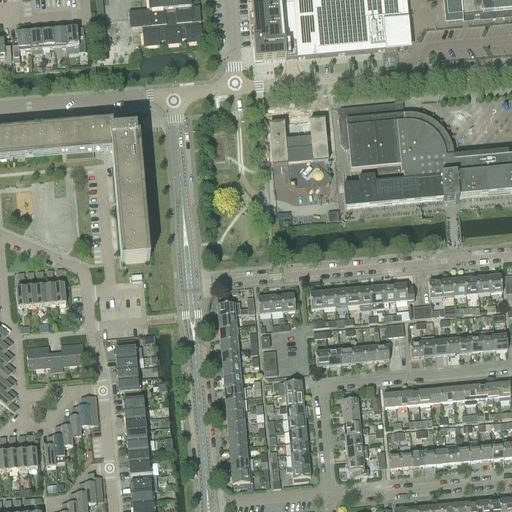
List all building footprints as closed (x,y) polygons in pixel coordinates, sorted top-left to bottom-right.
[(95,0),(98,24),(104,23),(102,0),(95,0)] [(142,33),(144,49),(160,48),(160,43),(165,43),(165,47),(182,46),(181,42),(186,41),(186,46),(203,44),(201,28),(199,28),(198,24),(201,24),(200,8),(191,9),(190,0),(147,0),(149,11),(128,13),(130,30),(145,29),(145,32),(142,33)] [(249,0),(252,27),(253,35),(252,35),(254,65),(255,64),(266,64),(283,62),(286,62),(285,61),(297,60),(297,61),(301,60),(329,58),(356,55),(387,52),(396,52),(396,51),(407,50),(402,0),(249,0)] [(445,0),(447,17),(463,16),(461,0),(445,0)] [(461,0),(463,16),(463,17),(493,14),(491,0),(461,0)] [(491,0),(493,14),(511,12),(511,6),(511,0),(491,0)] [(72,30),(65,31),(67,49),(78,48),(79,55),(85,54),(83,30),(78,30),(78,26),(72,27),(72,30)] [(54,32),(55,50),(62,50),(62,51),(66,51),(66,49),(67,49),(65,31),(65,27),(60,28),(60,32),(54,32)] [(48,33),(42,33),(43,51),(50,51),(50,52),(54,52),(54,50),(55,50),(54,32),(53,28),(48,29),(48,33)] [(30,34),(32,58),(43,57),(42,51),(43,51),(42,33),(41,30),(36,30),(36,34),(30,34)] [(11,42),(12,54),(14,65),(20,64),(19,53),(26,53),(26,54),(29,54),(29,53),(30,52),(31,58),(32,58),(30,34),(29,31),(24,31),(24,35),(17,35),(18,41),(11,42)] [(0,61),(4,62),(4,61),(5,60),(5,66),(12,65),(10,42),(5,43),(4,39),(0,39),(0,61)] [(340,111),(337,113),(339,129),(340,145),(344,152),(347,152),(349,152),(350,162),(351,172),(364,171),(377,170),(377,174),(377,178),(401,175),(398,140),(397,136),(402,136),(405,133),(404,116),(403,105),(340,111)] [(0,159),(24,157),(65,154),(93,151),(110,150),(110,148),(110,146),(113,146),(115,168),(118,204),(118,206),(123,257),(123,259),(124,265),(147,263),(136,137),(143,138),(141,115),(114,122),(115,135),(114,135),(109,136),(108,127),(94,128),(35,133),(15,135),(15,132),(8,132),(8,135),(0,135),(0,159)] [(359,186),(343,188),(345,210),(346,210),(443,201),(443,204),(458,202),(458,200),(511,195),(511,156),(508,157),(508,152),(454,157),(454,155),(453,153),(453,151),(452,150),(452,148),(452,147),(451,145),(451,144),(450,143),(450,142),(449,140),(448,139),(448,138),(447,138),(446,136),(446,135),(445,134),(444,133),(443,131),(440,128),(436,126),(433,123),(430,121),(426,120),(423,118),(419,117),(415,116),(411,116),(407,116),(404,116),(405,133),(402,136),(397,136),(398,140),(401,175),(403,175),(403,182),(375,185),(374,178),(358,179),(359,186)] [(284,124),(268,126),(272,169),(287,168),(289,193),(305,191),(308,195),(311,191),(315,194),(318,190),(321,194),(325,190),(329,189),(329,185),(332,182),(328,179),(331,175),(327,172),(330,169),(326,165),(326,164),(329,164),(325,121),(308,122),(308,123),(299,124),(294,124),(284,125),(284,124)] [(93,160),(93,151),(65,154),(66,162),(93,160)] [(488,278),(489,296),(502,294),(500,277),(488,278)] [(476,279),(477,297),(489,296),(488,278),(476,279)] [(463,280),(465,298),(477,297),(476,279),(463,280)] [(452,282),(454,299),(465,298),(463,280),(452,282)] [(440,283),(441,300),(454,299),(452,282),(440,283)] [(428,284),(429,301),(441,300),(440,283),(428,284)] [(54,287),(56,306),(66,305),(64,286),(54,287)] [(393,287),(395,305),(407,303),(407,305),(413,304),(412,288),(406,288),(406,286),(393,287)] [(44,288),(46,307),(56,306),(54,287),(44,288)] [(380,288),(383,311),(384,311),(383,306),(395,305),(393,287),(380,288)] [(35,289),(36,308),(46,307),(44,288),(35,289)] [(369,289),(371,307),(372,312),(383,311),(380,288),(369,289)] [(25,290),(27,309),(36,308),(35,289),(25,290)] [(357,290),(359,308),(371,307),(369,289),(357,290)] [(17,310),(18,310),(27,309),(25,290),(16,291),(17,310)] [(345,291),(347,309),(359,308),(357,290),(345,291)] [(333,293),(335,310),(347,309),(345,291),(333,293)] [(321,294),(323,312),(335,310),(333,293),(321,294)] [(311,313),(323,312),(321,294),(309,295),(311,313)] [(281,297),(282,315),(296,314),(299,314),(298,311),(295,311),(294,296),(281,297)] [(268,298),(270,316),(282,315),(281,297),(268,298)] [(257,299),(259,317),(270,316),(268,298),(257,299)] [(216,307),(217,320),(235,318),(247,317),(247,313),(254,312),(253,300),(246,301),(247,312),(240,313),(240,305),(216,307)] [(217,320),(218,332),(237,330),(235,318),(217,320)] [(0,344),(8,352),(13,346),(6,340),(8,338),(0,330),(0,344)] [(218,332),(219,344),(238,342),(237,330),(218,332)] [(481,334),(483,354),(495,353),(493,333),(481,334)] [(493,333),(495,353),(507,352),(506,336),(493,338),(493,333)] [(469,340),(471,356),(483,354),(481,334),(474,334),(474,339),(469,340)] [(458,341),(459,357),(471,356),(469,340),(469,336),(457,337),(458,341)] [(261,339),(262,351),(269,350),(268,339),(261,339)] [(421,344),(423,360),(435,359),(433,343),(433,339),(421,340),(421,344)] [(445,342),(447,358),(459,357),(458,341),(445,342)] [(219,344),(220,356),(239,354),(238,342),(219,344)] [(433,343),(435,359),(447,358),(445,342),(433,343)] [(118,351),(115,351),(116,362),(138,360),(137,349),(135,349),(134,344),(134,343),(117,344),(117,345),(118,351)] [(0,356),(9,365),(14,359),(7,353),(8,352),(0,344),(0,356)] [(409,345),(410,353),(410,361),(423,360),(421,344),(409,345)] [(62,362),(56,362),(57,374),(63,374),(63,369),(84,367),(82,346),(61,348),(62,362)] [(375,348),(376,364),(389,363),(387,347),(375,348)] [(363,349),(364,365),(376,364),(375,348),(363,349)] [(51,375),(57,374),(56,362),(50,363),(48,349),(26,351),(28,372),(50,370),(51,375)] [(351,351),(352,367),(364,365),(363,349),(351,351)] [(339,352),(341,368),(352,367),(351,351),(339,352)] [(327,353),(328,369),(341,368),(339,352),(327,353)] [(316,370),(328,369),(327,353),(315,354),(316,370)] [(220,356),(221,367),(240,366),(239,354),(220,356)] [(262,355),(263,362),(275,361),(275,354),(262,355)] [(0,369),(10,378),(15,372),(8,366),(9,365),(0,356),(0,369)] [(116,362),(117,373),(139,371),(138,360),(116,362)] [(221,367),(223,379),(241,378),(240,366),(221,367)] [(0,380),(11,391),(16,385),(9,379),(10,378),(0,369),(0,380)] [(117,373),(118,383),(140,381),(139,371),(117,373)] [(223,379),(224,391),(242,389),(241,378),(223,379)] [(0,392),(12,404),(17,398),(10,392),(11,391),(0,380),(0,392)] [(141,392),(140,381),(118,383),(119,394),(141,392)] [(283,386),(285,398),(302,396),(301,384),(283,386)] [(496,385),(498,400),(498,404),(510,403),(508,384),(496,385)] [(485,386),(486,401),(487,407),(492,406),(492,401),(498,400),(496,385),(485,386)] [(474,387),(475,402),(486,401),(485,386),(474,387)] [(462,388),(464,403),(464,407),(475,406),(475,402),(474,387),(462,388)] [(451,389),(452,405),(464,403),(462,388),(451,389)] [(224,391),(225,403),(243,402),(242,389),(224,391)] [(439,390),(441,406),(452,405),(451,389),(439,390)] [(428,391),(429,407),(441,406),(439,390),(428,391)] [(417,392),(418,408),(429,407),(428,391),(417,392)] [(0,403),(14,416),(18,411),(11,405),(12,404),(0,392),(0,403)] [(405,394),(407,409),(418,408),(417,392),(405,394)] [(394,395),(395,410),(407,409),(405,394),(394,395)] [(341,403),(342,415),(358,414),(357,395),(348,396),(349,402),(341,403)] [(382,396),(383,403),(384,411),(395,410),(394,395),(382,396)] [(285,398),(286,410),(303,408),(302,396),(285,398)] [(78,409),(80,430),(90,429),(90,428),(98,428),(95,399),(80,400),(81,409),(78,409)] [(124,402),(125,413),(146,411),(146,400),(124,402)] [(225,403),(226,415),(244,414),(243,402),(225,403)] [(279,417),(286,416),(287,422),(305,420),(303,408),(286,410),(279,411),(279,417)] [(70,419),(72,440),(81,439),(80,430),(78,409),(72,410),(73,419),(70,419)] [(125,413),(125,423),(147,421),(146,411),(125,413)] [(226,415),(227,427),(245,426),(244,414),(226,415)] [(342,415),(343,427),(359,425),(358,414),(342,415)] [(62,429),(64,450),(73,449),(72,440),(70,419),(64,420),(64,429),(62,429)] [(287,422),(288,434),(306,432),(305,420),(287,422)] [(125,423),(126,434),(148,432),(147,421),(125,423)] [(345,439),(366,437),(368,437),(367,430),(365,430),(360,431),(359,425),(343,427),(345,439)] [(227,427),(228,439),(246,438),(245,426),(227,427)] [(53,439),(55,465),(65,464),(64,458),(64,450),(62,429),(55,429),(56,438),(53,439)] [(126,434),(127,445),(149,443),(148,432),(126,434)] [(288,434),(289,445),(307,444),(306,432),(288,434)] [(345,439),(346,451),(362,449),(361,438),(366,437),(345,439)] [(228,439),(229,451),(247,449),(246,438),(228,439)] [(56,468),(55,465),(53,439),(47,439),(48,448),(45,449),(47,469),(56,468)] [(511,441),(502,442),(503,461),(511,460),(511,441)] [(491,447),(492,462),(503,461),(502,442),(502,443),(491,444),(491,447)] [(127,445),(128,455),(150,453),(149,443),(127,445)] [(289,445),(290,458),(308,456),(307,444),(289,445)] [(479,448),(481,463),(492,462),(491,447),(479,448)] [(456,448),(445,449),(445,452),(447,467),(458,465),(457,451),(456,448)] [(468,450),(469,464),(481,463),(479,448),(468,450)] [(229,451),(230,463),(248,461),(247,449),(229,451)] [(346,451),(347,463),(363,461),(362,449),(346,451)] [(468,450),(457,451),(458,465),(469,464),(468,450)] [(26,452),(27,471),(37,471),(37,476),(40,476),(39,466),(37,466),(36,451),(26,452)] [(16,453),(18,472),(27,471),(26,452),(16,453)] [(400,456),(401,471),(412,470),(411,455),(411,452),(399,453),(400,456)] [(434,453),(435,468),(447,467),(445,452),(434,453)] [(6,454),(8,473),(18,472),(16,453),(6,454)] [(128,455),(129,466),(151,464),(150,453),(128,455)] [(422,454),(424,469),(435,468),(434,453),(422,454)] [(0,454),(0,473),(8,473),(6,454),(0,454)] [(411,455),(412,470),(424,469),(422,454),(411,455)] [(290,458),(291,469),(309,468),(308,456),(290,458)] [(388,457),(389,472),(401,471),(400,456),(388,457)] [(230,463),(231,475),(249,473),(248,461),(230,463)] [(348,474),(352,474),(353,480),(368,478),(368,472),(364,473),(363,461),(347,463),(348,474)] [(152,475),(151,464),(129,466),(130,477),(152,475)] [(291,470),(286,470),(286,475),(292,475),(293,482),(293,486),(308,484),(308,480),(310,480),(309,468),(291,469),(291,470)] [(249,473),(231,475),(232,487),(233,487),(234,492),(247,491),(246,486),(250,485),(249,473)] [(85,486),(87,507),(96,506),(94,488),(94,481),(94,476),(86,477),(87,485),(85,486)] [(130,485),(131,496),(153,494),(152,479),(131,481),(131,485),(130,485)] [(94,481),(94,488),(96,506),(96,505),(103,505),(101,480),(94,481)] [(77,495),(78,511),(87,511),(87,507),(85,486),(78,486),(79,495),(77,495)] [(131,496),(132,506),(154,505),(153,494),(131,496)] [(69,505),(69,511),(78,511),(77,495),(70,496),(70,505),(69,505)] [(499,502),(499,511),(511,511),(510,501),(499,502)] [(487,503),(487,511),(499,511),(499,502),(487,503)] [(475,505),(475,511),(487,511),(487,503),(475,505)]
